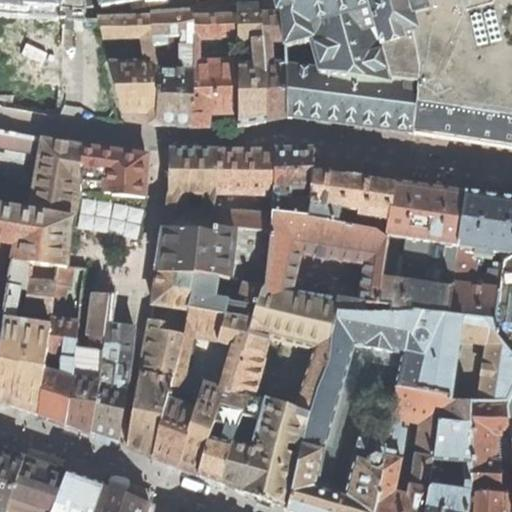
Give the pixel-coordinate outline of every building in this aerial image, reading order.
[(0,0),(0,16),(64,20),(85,21),(83,0),(0,0)] [(511,0),(274,0),(277,15),(283,15),(285,44),(286,50),(311,43),(318,71),(285,67),(287,120),(299,121),(309,122),(328,124),(380,131),(413,136),(442,140),(511,150),(511,0)] [(254,126),(266,124),(265,73),(263,15),(238,16),(239,38),(239,43),(254,43),(254,66),(240,67),(240,114),(239,129),(254,126)] [(276,122),(287,120),(285,67),(285,64),(273,65),(273,45),(285,44),(283,15),(277,15),(263,15),(265,73),(266,124),(276,122)] [(208,116),(240,114),(240,67),(202,69),(204,63),(205,45),(204,39),(239,38),(238,16),(193,17),(193,68),(191,116),(191,129),(200,129),(208,129),(208,116)] [(175,128),(191,129),(191,116),(193,68),(193,17),(150,20),(151,38),(157,69),(158,74),(156,112),(156,126),(175,128)] [(102,40),(140,39),(146,69),(112,69),(122,110),(138,111),(156,112),(158,74),(157,69),(151,38),(150,20),(98,20),(102,40)] [(0,341),(1,336),(14,263),(33,265),(33,266),(56,268),(67,269),(69,234),(68,234),(71,221),(73,222),(80,193),(79,193),(82,148),(62,144),(0,133),(0,341)] [(118,153),(82,148),(79,193),(80,193),(115,196),(115,195),(145,198),(146,175),(147,159),(146,157),(118,153)] [(195,152),(171,151),(170,192),(167,210),(165,230),(213,235),(213,229),(215,211),(217,194),(219,152),(195,152)] [(313,151),(277,153),(274,195),(273,195),(272,216),(309,220),(311,201),(292,202),(291,191),(312,190),(312,172),(313,160),(313,151)] [(254,153),(219,152),(217,194),(273,195),(274,195),(277,153),(254,153)] [(333,175),(312,172),(312,190),(311,201),(309,220),(332,224),(334,210),(359,214),(358,218),(389,223),(395,184),(333,175)] [(449,316),(459,247),(423,242),(431,189),(395,184),(389,223),(387,235),(407,238),(402,282),(383,279),(378,315),(413,315),(413,311),(449,316)] [(423,242),(459,247),(467,195),(447,192),(431,189),(423,242)] [(511,201),(499,200),(467,195),(459,247),(449,316),(484,322),(493,333),(502,271),(492,270),(491,278),(474,275),(478,249),(504,253),(506,251),(506,248),(508,248),(510,250),(511,252),(511,201)] [(272,216),(215,211),(213,229),(272,235),(272,216)] [(242,417),(260,421),(251,449),(233,445),(221,486),(258,501),(285,511),(287,511),(309,420),(323,379),(332,359),(338,315),(366,316),(378,315),(383,279),(388,242),(374,233),(342,226),(332,224),(309,220),(272,216),(272,235),(265,289),(242,285),(238,296),(260,300),(258,307),(215,300),(219,280),(195,277),(188,311),(227,317),(253,321),(231,395),(247,399),(243,414),(242,417)] [(219,280),(242,285),(265,289),(272,235),(213,229),(213,235),(165,230),(162,247),(158,274),(195,277),(219,280)] [(511,255),(503,261),(502,271),(493,333),(511,357),(511,255)] [(0,403),(11,408),(22,330),(23,324),(14,323),(21,292),(28,293),(30,293),(31,283),(33,266),(33,265),(14,263),(1,336),(0,341),(0,403)] [(84,271),(67,269),(56,268),(55,285),(52,315),(64,317),(67,293),(82,295),(84,271)] [(156,287),(153,305),(188,311),(195,277),(158,274),(156,287)] [(52,316),(52,315),(55,285),(31,283),(30,293),(28,293),(26,313),(52,316)] [(78,431),(91,435),(103,356),(104,356),(108,326),(111,298),(102,297),(94,296),(86,357),(75,354),(72,376),(73,376),(65,426),(65,427),(78,431)] [(167,464),(180,469),(195,409),(180,405),(194,341),(217,345),(219,342),(227,317),(188,311),(184,334),(168,402),(154,459),(167,464)] [(375,511),(378,498),(386,449),(360,443),(345,496),(316,488),(324,453),(354,346),(403,355),(396,388),(397,388),(450,400),(472,402),(472,404),(505,402),(507,402),(511,391),(511,357),(493,333),(484,322),(449,316),(413,311),(413,315),(378,315),(366,316),(338,315),(332,359),(323,379),(309,420),(287,511),(375,511)] [(188,473),(200,478),(211,441),(216,424),(221,408),(243,414),(247,399),(231,395),(253,321),(227,317),(219,342),(232,346),(217,389),(204,386),(195,409),(180,469),(188,473)] [(50,336),(46,358),(46,359),(38,417),(52,421),(65,426),(73,376),(72,376),(75,354),(78,324),(51,320),(50,329),(50,336)] [(140,453),(154,459),(168,402),(184,334),(171,332),(171,325),(150,321),(128,448),(140,453)] [(105,440),(118,444),(126,395),(131,364),(135,331),(108,326),(104,356),(103,356),(91,435),(105,440)] [(22,411),(38,417),(46,359),(46,358),(50,336),(50,329),(46,328),(45,334),(22,330),(11,408),(22,411)] [(386,449),(378,498),(375,511),(425,511),(434,461),(439,422),(472,425),(472,404),(472,402),(450,400),(397,388),(390,422),(386,449)] [(507,511),(508,494),(501,494),(500,461),(511,460),(511,451),(511,452),(510,436),(505,402),(472,404),(472,425),(472,493),(470,493),(468,511),(507,511)] [(210,481),(221,486),(233,445),(242,417),(243,414),(221,408),(216,424),(227,428),(222,444),(211,441),(200,478),(210,481)] [(439,422),(434,461),(425,511),(468,511),(470,493),(472,493),(472,425),(439,422)] [(0,511),(8,511),(25,460),(11,455),(0,450),(0,511)] [(54,511),(68,475),(44,466),(25,460),(8,511),(54,511)] [(86,481),(68,475),(54,511),(95,511),(104,488),(86,481)] [(146,511),(149,505),(117,492),(104,488),(95,511),(146,511)]
